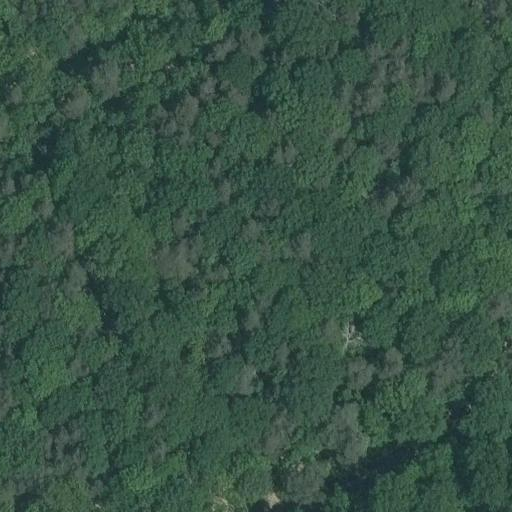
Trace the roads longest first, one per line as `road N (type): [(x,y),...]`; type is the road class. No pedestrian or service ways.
road 1 (track): [(511,402),(305,511)]
road 2 (unknown): [(0,92),(167,0)]
